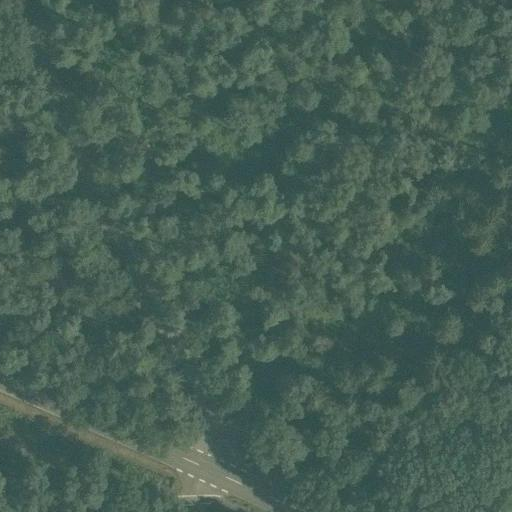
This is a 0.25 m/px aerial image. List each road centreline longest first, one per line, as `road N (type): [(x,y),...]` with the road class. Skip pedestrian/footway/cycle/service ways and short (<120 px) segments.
road 1 (unclassified): [(35,0),(197,385),(208,437),(200,466)]
road 2 (tertiary): [(0,378),(200,466)]
